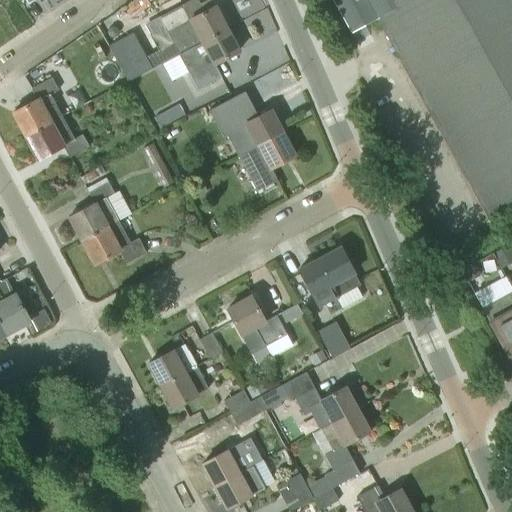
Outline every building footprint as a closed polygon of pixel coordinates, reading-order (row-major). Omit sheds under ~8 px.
[(511,0),(332,0),(351,33),(377,19),(491,225),(511,213),(511,0)] [(178,53),(227,28),(215,4),(190,17),(183,5),(159,18),(178,53)] [(227,28),(178,53),(197,88),(221,76),(214,63),(239,50),(227,28)] [(107,43),(127,80),(150,68),(130,31),(107,43)] [(25,135),(62,115),(50,93),(58,88),(52,77),(32,88),(38,99),(13,112),(25,135)] [(210,107),(219,123),(242,111),(233,95),(210,107)] [(252,134),(258,146),(283,133),(271,110),(235,129),(241,140),(252,134)] [(163,111),(155,116),(161,127),(169,122),(163,111)] [(74,138),(62,115),(25,135),(39,160),(63,146),(69,157),(89,146),(82,134),(74,138)] [(283,133),(258,146),(264,158),(254,164),(259,174),(250,179),(257,192),(277,181),(270,169),(295,155),(283,133)] [(163,187),(173,181),(153,142),(142,148),(163,187)] [(198,172),(192,160),(178,168),(184,180),(198,172)] [(84,184),(104,173),(100,165),(80,177),(84,184)] [(81,239),(118,219),(106,197),(114,193),(108,181),(88,192),(93,202),(68,215),(81,239)] [(192,200),(207,192),(201,181),(186,189),(192,200)] [(118,219),(81,239),(94,264),(115,252),(122,265),(143,254),(135,239),(130,242),(118,219)] [(349,290),(359,285),(353,274),(354,273),(340,247),(316,261),(324,276),(298,289),(312,316),(339,302),(336,296),(349,289),(349,290)] [(501,268),(511,261),(511,254),(508,247),(494,255),(501,268)] [(481,275),(475,265),(463,271),(468,282),(481,275)] [(0,325),(5,334),(28,321),(14,295),(2,301),(0,298),(0,325)] [(265,320),(252,295),(227,308),(251,351),(250,352),(257,363),(270,356),(265,345),(285,334),(275,315),(265,320)] [(284,322),(302,313),(297,304),(280,313),(284,322)] [(511,309),(489,322),(511,363),(511,309)] [(469,332),(478,327),(471,314),(462,320),(469,332)] [(210,359),(222,353),(211,333),(199,340),(210,359)] [(147,363),(159,386),(196,367),(184,344),(147,363)] [(314,365),(326,358),(321,349),(309,356),(314,365)] [(196,367),(159,386),(171,408),(208,389),(196,367)] [(310,410),(321,429),(356,409),(343,386),(339,388),(338,385),(331,389),(333,391),(320,398),(314,387),(304,371),(259,396),(266,409),(288,397),(294,398),(303,414),(310,410)] [(251,398),(267,389),(261,378),(245,387),(251,398)] [(223,400),(229,412),(249,401),(242,390),(223,400)] [(259,396),(249,401),(229,412),(236,425),(266,409),(259,396)] [(356,409),(321,429),(332,450),(324,454),(332,470),(323,474),(324,476),(306,486),(312,497),(331,487),(358,472),(344,446),(369,432),(356,409)] [(201,464),(213,486),(249,467),(261,460),(254,447),(249,450),(243,440),(201,464)] [(249,467),(213,486),(226,508),(261,489),(249,467)] [(312,497),(306,486),(299,473),(276,485),(288,509),(312,497)] [(331,487),(312,497),(318,510),(337,500),(331,487)] [(364,509),(365,511),(411,511),(399,489),(364,509)]
